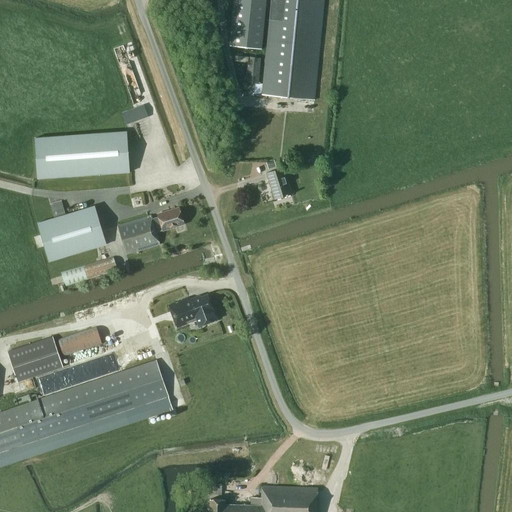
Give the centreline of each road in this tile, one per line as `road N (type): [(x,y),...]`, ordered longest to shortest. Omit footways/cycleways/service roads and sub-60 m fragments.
road 1 (unclassified): [(234,264),(274,388),(304,431),(329,434),(511,390)]
road 2 (unclassified): [(234,264),(135,0)]
